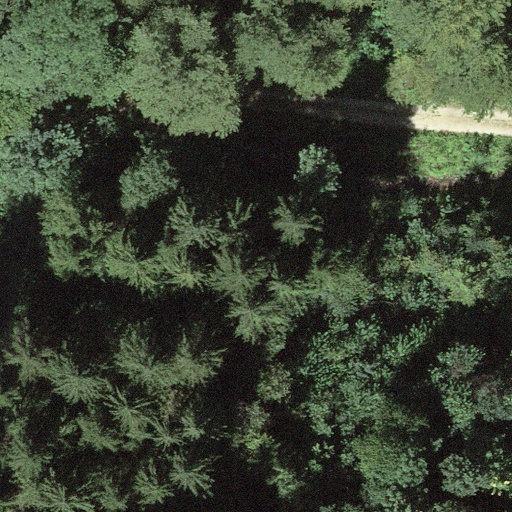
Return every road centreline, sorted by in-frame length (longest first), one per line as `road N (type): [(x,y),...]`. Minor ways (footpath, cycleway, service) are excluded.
road 1 (track): [(511,125),(271,95),(97,98),(0,110)]
road 2 (track): [(0,284),(175,300),(266,322)]
road 3 (track): [(511,413),(266,322)]
